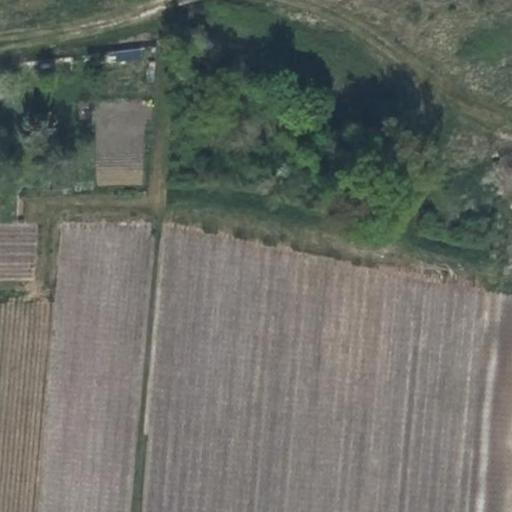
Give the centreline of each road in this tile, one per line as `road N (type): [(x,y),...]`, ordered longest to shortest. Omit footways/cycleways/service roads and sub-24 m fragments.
road 1 (track): [(279,0),(325,15),(410,72),(511,118)]
road 2 (track): [(0,47),(165,0)]
